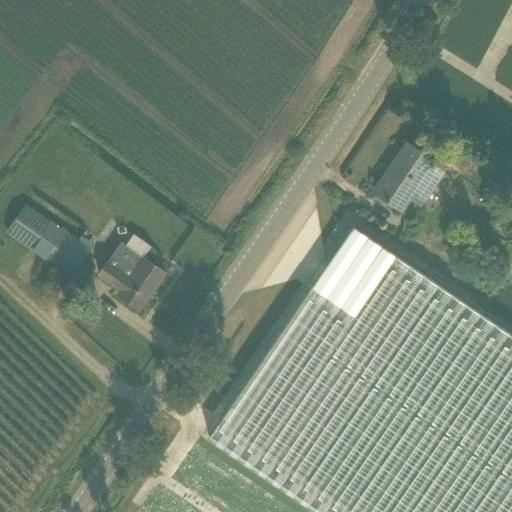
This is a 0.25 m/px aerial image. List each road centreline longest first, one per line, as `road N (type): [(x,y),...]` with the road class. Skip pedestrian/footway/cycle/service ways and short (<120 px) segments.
road 1 (tertiary): [(78,511),(422,0)]
road 2 (track): [(150,411),(0,264)]
